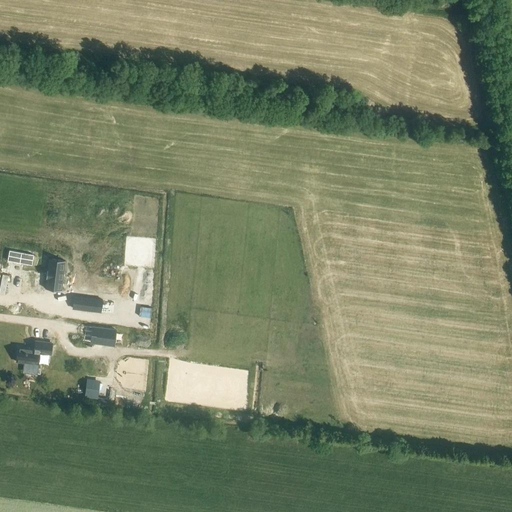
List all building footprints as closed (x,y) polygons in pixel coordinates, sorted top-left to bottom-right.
[(46,260),(41,287),(57,289),(61,261),(46,260)] [(102,301),(74,297),(72,309),(101,314),(102,301)] [(116,330),(92,327),(90,343),(114,346),(116,330)] [(16,362),(29,364),(29,369),(36,370),(38,365),(39,354),(51,355),(52,344),(35,342),(34,349),(18,347),(16,362)] [(99,383),(87,382),(85,396),(97,398),(99,383)]
